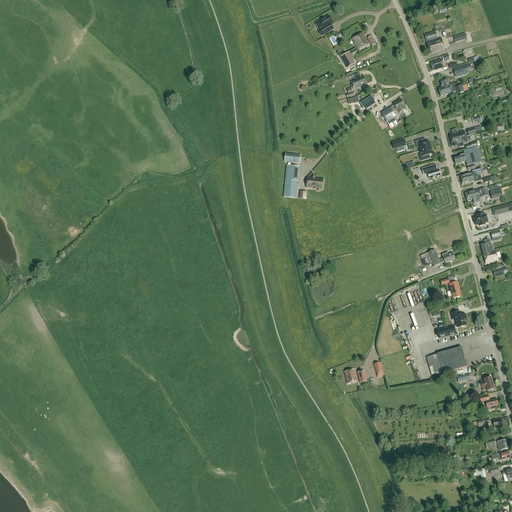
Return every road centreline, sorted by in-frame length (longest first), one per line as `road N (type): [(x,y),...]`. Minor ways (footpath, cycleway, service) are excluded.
road 1 (unclassified): [(511,418),(427,80)]
road 2 (residential): [(427,80),(355,122),(322,154)]
